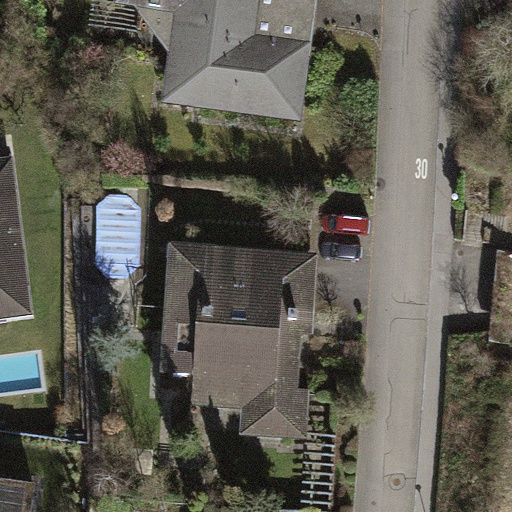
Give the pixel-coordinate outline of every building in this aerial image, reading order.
[(150,2),(131,0),(126,0),(178,62),(185,7),(163,5),(163,9),(149,7),(150,2)] [(163,5),(185,7),(178,62),(174,97),(294,112),(308,0),(131,0),(150,2),(149,7),(163,9),(163,5)] [(0,178),(0,315),(27,312),(14,206),(3,207),(0,178)] [(182,249),(175,377),(194,378),(230,380),(230,394),(271,397),(271,393),(294,394),(302,256),(182,249)] [(230,380),(194,378),(193,407),(244,410),(242,434),(291,436),(294,394),(271,393),(271,397),(230,394),(230,380)] [(0,511),(31,511),(35,487),(0,482),(0,511)]
